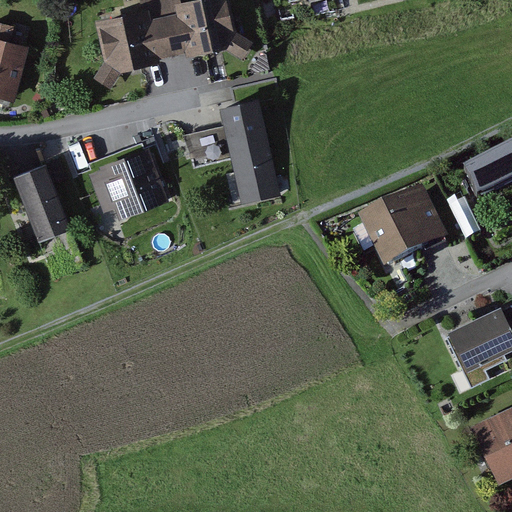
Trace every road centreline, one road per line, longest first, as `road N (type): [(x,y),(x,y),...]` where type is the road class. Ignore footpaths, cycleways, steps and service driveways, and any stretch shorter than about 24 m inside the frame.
road 1 (track): [(511,129),(0,349)]
road 2 (residential): [(0,138),(171,105)]
road 3 (residential): [(511,269),(386,329)]
